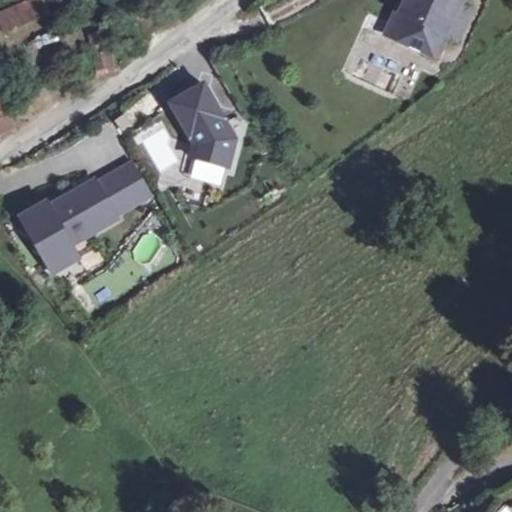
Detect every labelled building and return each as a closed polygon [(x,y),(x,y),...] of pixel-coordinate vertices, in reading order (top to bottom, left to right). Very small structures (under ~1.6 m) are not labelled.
[(38,0),(37,0),(0,15),(0,19),(5,32),(45,16),(38,0)] [(404,0),(388,43),(440,62),(446,44),(454,47),(471,0),(404,0)] [(113,70),(105,33),(90,35),(98,73),(113,70)] [(201,172),(242,149),(203,81),(162,105),(201,172)] [(0,101),(0,133),(12,129),(0,101)] [(74,242),(155,205),(134,159),(17,213),(47,278),(83,262),(74,242)]
